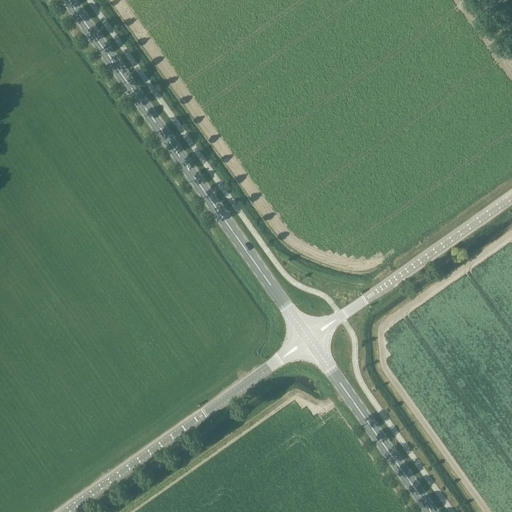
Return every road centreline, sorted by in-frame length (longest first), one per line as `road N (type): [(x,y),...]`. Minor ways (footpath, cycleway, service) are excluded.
road 1 (secondary): [(304,332),(68,0)]
road 2 (unclassified): [(65,511),(282,357)]
road 3 (unclassified): [(335,320),(511,195)]
road 4 (secondary): [(430,511),(312,345)]
